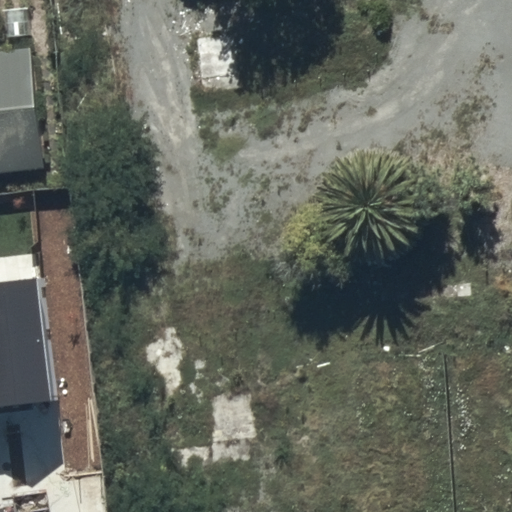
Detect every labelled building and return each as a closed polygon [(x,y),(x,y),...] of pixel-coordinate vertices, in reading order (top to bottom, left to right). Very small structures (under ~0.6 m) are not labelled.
[(111,0),(68,0),(71,28),(113,25),(111,0)] [(283,0),(259,3),(265,44),(381,28),(377,0),(283,0)] [(194,34),(200,75),(235,70),(230,30),(194,34)] [(121,40),(77,41),(79,116),(123,115),(121,40)] [(35,44),(0,47),(0,165),(46,161),(35,44)] [(127,129),(92,132),(98,207),(133,205),(127,129)] [(169,208),(94,218),(99,258),(174,248),(169,208)] [(143,364),(153,443),(309,424),(290,272),(171,286),(180,359),(143,364)] [(375,353),(511,345),(511,275),(446,279),(447,286),(372,290),(375,353)] [(40,277),(0,282),(0,405),(55,398),(40,277)] [(342,366),(314,369),(323,480),(350,478),(342,366)] [(274,448),(274,450),(277,505),(319,502),(316,446),(274,448)] [(222,454),(225,511),(265,509),(262,452),(222,454)] [(211,511),(207,460),(169,464),(172,511),(211,511)]
